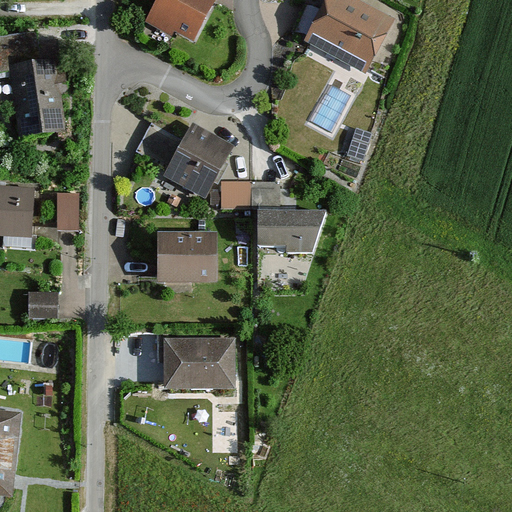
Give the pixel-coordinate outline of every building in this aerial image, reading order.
[(218,0),(156,0),(146,21),(193,47),(218,0)] [(399,23),(353,0),(333,0),(314,38),(375,69),(399,23)] [(13,71),(22,138),(77,130),(68,64),(13,71)] [(209,199),(236,149),(196,128),(169,178),(209,199)] [(251,184),(221,184),(221,210),(251,210),(251,184)] [(35,191),(0,188),(0,239),(32,241),(35,191)] [(79,197),(61,197),(61,233),(79,233),(79,197)] [(317,257),(329,216),(263,216),(261,259),(317,257)] [(222,233),(164,234),(165,286),(223,285),(222,233)] [(59,295),(28,296),(28,322),(60,321),(59,295)] [(236,341),(168,342),(169,396),(236,395),(236,341)] [(21,415),(0,413),(0,498),(13,500),(21,415)]
